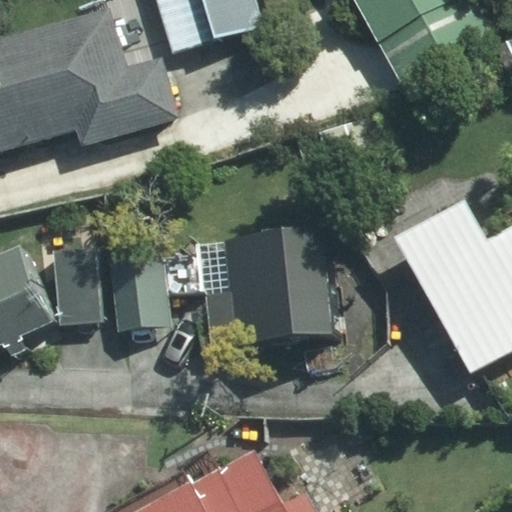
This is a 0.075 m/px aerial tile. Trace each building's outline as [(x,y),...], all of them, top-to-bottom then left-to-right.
[(261,0),(167,0),(181,48),(268,25),(261,0)] [(498,31),(481,0),(367,0),(408,78),(498,31)] [(122,10),(0,44),(0,152),(89,128),(93,142),(154,125),(122,10)] [(511,42),(501,47),(509,68),(511,66),(511,42)] [(285,54),(196,77),(215,150),(304,127),(285,54)] [(412,240),(487,378),(511,364),(511,250),(503,255),(477,205),(412,240)] [(336,248),(122,265),(128,334),(178,330),(176,303),(215,299),(220,360),(344,350),(336,248)] [(35,256),(0,272),(0,362),(22,353),(26,364),(41,357),(36,348),(70,332),(112,327),(107,252),(61,254),(65,290),(53,294),(35,256)] [(321,511),(320,508),(312,511),(293,511),(269,467),(211,499),(215,505),(201,511),(321,511)]
